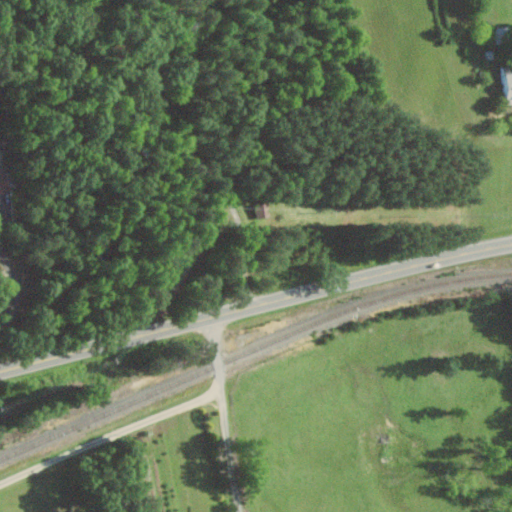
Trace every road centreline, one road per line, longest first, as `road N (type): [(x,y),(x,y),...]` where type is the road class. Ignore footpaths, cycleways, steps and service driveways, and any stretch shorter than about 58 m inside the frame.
road 1 (secondary): [(511,243),(0,371)]
road 2 (residential): [(243,511),(212,317)]
